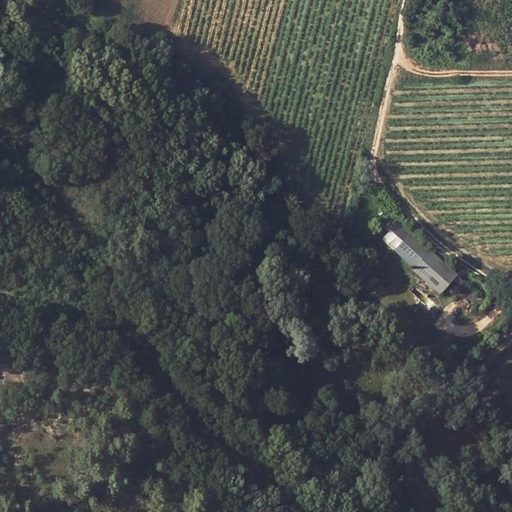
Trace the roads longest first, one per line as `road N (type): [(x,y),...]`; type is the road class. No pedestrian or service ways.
road 1 (track): [(398,55),(374,154),(380,181),(442,247),(511,294)]
road 2 (track): [(511,72),(430,73),(398,55)]
